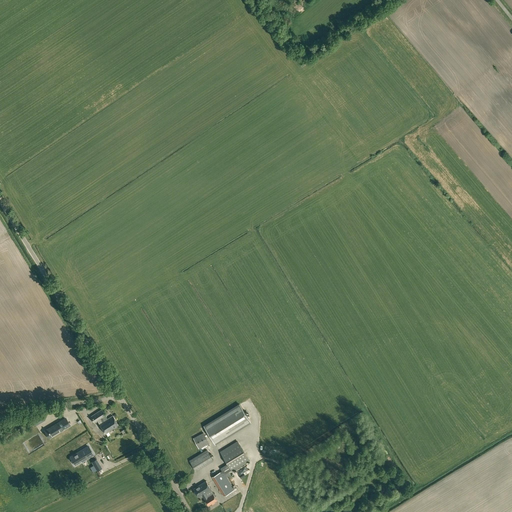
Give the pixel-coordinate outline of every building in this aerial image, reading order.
[(204,427),(215,443),(250,421),(240,404),(204,427)] [(97,421),(105,434),(118,425),(112,416),(107,419),(101,409),(90,417),(94,423),(97,421)] [(44,420),(41,414),(35,418),(38,424),(44,420)] [(58,422),(47,429),(48,429),(49,431),(48,431),(49,433),(49,432),(52,436),(70,425),(70,424),(66,419),(59,424),(58,422)] [(193,438),(199,449),(209,443),(203,433),(193,438)] [(25,446),(30,454),(48,445),(42,434),(39,435),(40,438),(25,446)] [(228,464),(221,468),(222,471),(212,477),(224,496),(234,489),(226,477),(230,475),(228,472),(231,469),(232,471),(249,461),(237,441),(220,451),(228,464)] [(70,457),(74,463),(80,460),(81,461),(86,459),(86,458),(89,456),(89,457),(93,454),(88,446),(84,448),(84,449),(81,450),(70,457)] [(189,460),(196,471),(213,460),(207,450),(189,460)] [(96,468),(97,470),(101,468),(99,465),(96,460),(92,462),(96,468)] [(204,499),(208,506),(217,500),(213,494),(214,493),(206,481),(193,489),(198,497),(202,495),(205,499),(204,499)]
